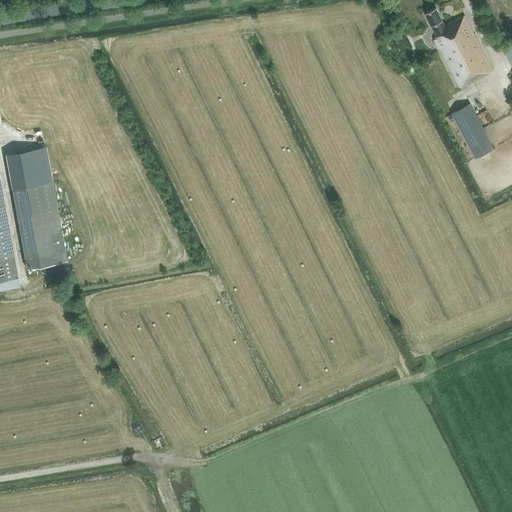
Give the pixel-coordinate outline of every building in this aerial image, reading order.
[(444,57),(459,87),(492,70),(485,56),(463,15),(444,25),(435,8),(425,13),(437,36),(434,38),(444,57)] [(511,38),(502,44),(508,57),(511,63),(511,38)] [(470,102),(452,112),(476,157),(494,147),(470,102)] [(0,289),(20,286),(18,277),(0,180),(0,289)] [(52,181),(12,188),(27,268),(67,260),(52,181)]
